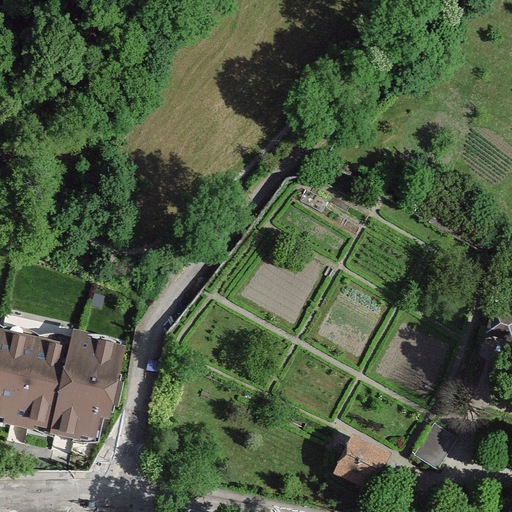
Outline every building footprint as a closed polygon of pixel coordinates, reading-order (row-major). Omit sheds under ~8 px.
[(480,225),(443,204),(432,222),(469,244),(480,225)] [(511,316),(498,312),(491,332),(511,339),(511,316)] [(9,334),(13,340),(23,343),(29,339),(37,341),(40,332),(31,327),(22,324),(12,323),(3,323),(1,332),(9,334)] [(50,349),(59,351),(66,347),(74,349),(76,340),(68,336),(58,333),(49,331),(40,332),(37,341),(46,343),(50,349)] [(0,410),(10,413),(9,418),(19,421),(28,423),(29,418),(57,424),(55,429),(64,432),(74,434),(76,429),(91,432),(94,416),(97,417),(99,411),(105,413),(120,349),(91,342),(87,336),(77,334),(76,340),(74,349),(66,347),(59,351),(50,349),(46,343),(37,341),(29,339),(23,343),(13,340),(9,334),(1,332),(0,332),(0,410)] [(0,420),(9,418),(10,413),(0,410),(0,420)] [(74,434),(73,441),(79,443),(85,443),(92,442),(99,440),(105,413),(99,411),(97,417),(94,416),(91,432),(76,429),(74,434)] [(53,437),(55,429),(57,424),(29,418),(28,423),(34,428),(40,432),(47,435),(53,437)] [(419,452),(441,467),(461,435),(439,420),(419,452)] [(388,457),(356,442),(342,471),(375,488),(388,457)]
